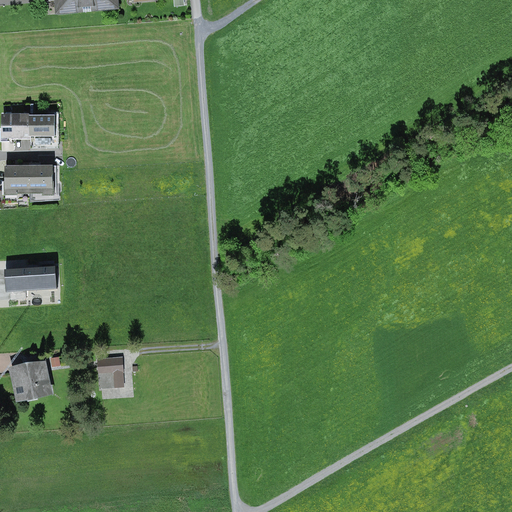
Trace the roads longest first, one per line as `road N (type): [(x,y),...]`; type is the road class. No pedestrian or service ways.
road 1 (track): [(239,511),(201,31),(256,0)]
road 2 (track): [(511,368),(252,511)]
